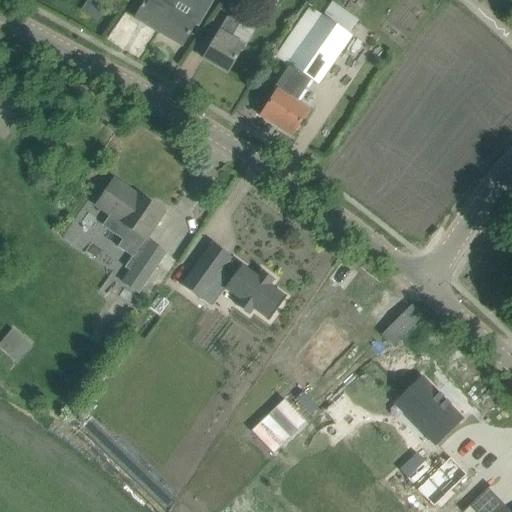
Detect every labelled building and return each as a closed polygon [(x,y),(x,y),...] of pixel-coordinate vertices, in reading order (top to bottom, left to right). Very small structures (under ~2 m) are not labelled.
[(98,0),(90,0),(82,11),(97,21),(108,6),(98,0)] [(171,10),(177,0),(145,0),(144,3),(135,19),(158,33),(171,10)] [(201,0),(199,4),(191,0),(177,0),(171,10),(158,33),(182,47),(192,30),(195,24),(209,1),(206,0),(201,0)] [(310,9),(276,58),(278,59),(290,68),(292,66),(310,79),(318,84),(350,37),(318,14),(313,11),(310,9)] [(228,73),(238,56),(243,47),(230,40),(239,24),(227,18),(203,59),(228,73)] [(276,93),(260,117),(291,137),(308,110),(296,102),(310,79),(292,66),(290,68),(274,91),(276,93)] [(129,231),(145,242),(164,214),(142,198),(139,203),(134,199),(136,196),(114,181),(95,208),(108,217),(102,227),(122,241),(129,231)] [(124,283),(137,292),(164,252),(151,243),(139,260),(133,257),(126,268),(128,270),(131,272),(124,283)] [(212,244),(181,286),(201,300),(202,299),(214,281),(225,289),(224,290),(225,290),(241,301),(237,306),(237,305),(236,306),(249,315),(249,314),(253,309),(268,320),(267,321),(269,322),(286,298),(285,297),(284,297),(269,286),(272,281),(273,282),(274,281),(271,279),(264,274),(261,272),(261,273),(258,278),(241,266),(239,268),(229,261),(231,258),(212,244)] [(0,348),(9,357),(16,349),(4,339),(0,344),(0,348)] [(421,379),(404,396),(414,406),(408,412),(427,432),(425,435),(435,445),(461,420),(448,407),(450,405),(449,404),(447,406),(444,403),(446,401),(445,400),(443,402),(441,400),(443,398),(443,397),(440,399),(437,396),(440,394),(439,393),(437,395),(421,379)] [(447,457),(417,488),(435,505),(465,473),(447,457)]
